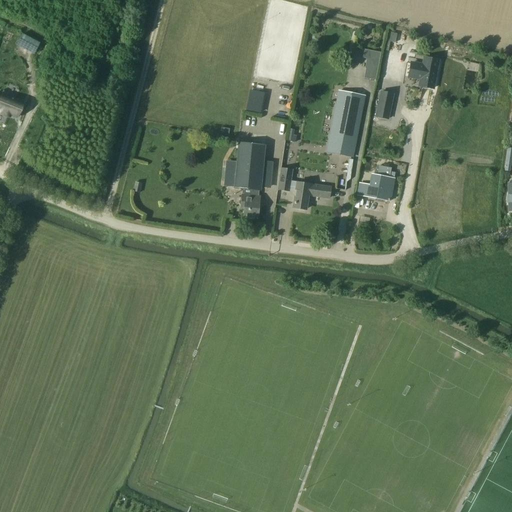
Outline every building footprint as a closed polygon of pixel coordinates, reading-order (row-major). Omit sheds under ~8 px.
[(48,51),(30,42),(25,53),(43,61),(48,51)] [(375,81),(381,53),(364,49),(362,58),(367,59),(363,78),(375,81)] [(419,87),(433,89),(438,62),(424,59),(424,60),(430,61),(429,67),(411,64),(409,78),(420,80),(419,87)] [(28,77),(5,69),(3,75),(1,74),(0,78),(2,79),(0,85),(23,92),(25,87),(27,87),(29,83),(27,82),(28,77)] [(339,92),(326,154),(353,159),(365,97),(339,92)] [(376,117),(388,120),(393,95),(381,93),(376,117)] [(6,115),(18,119),(23,100),(0,94),(0,116),(5,118),(6,115)] [(234,188),(245,189),(244,196),(242,196),(241,204),(245,205),(244,218),(257,220),(260,197),(258,197),(259,190),(261,190),(261,187),(270,188),(271,174),(273,163),(264,162),(265,147),(238,145),(234,188)] [(359,183),(357,195),(390,202),(394,179),(393,179),(395,174),(390,173),(391,169),(379,167),(375,186),(359,183)] [(295,209),(305,210),(307,196),(329,199),(330,188),(298,184),(290,183),(292,171),(281,170),(279,190),(289,191),(289,190),(297,191),(295,209)] [(135,183),(133,192),(140,193),(142,184),(135,183)]
